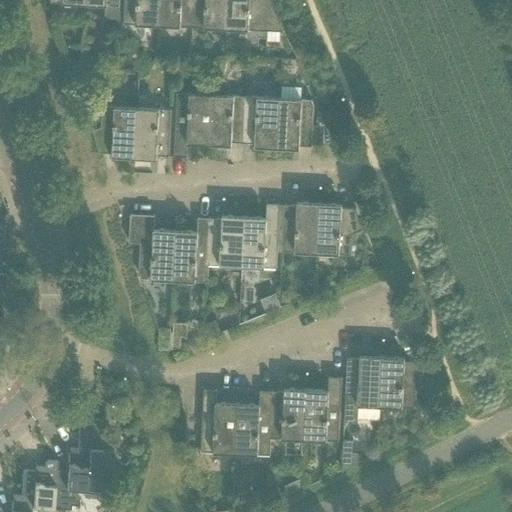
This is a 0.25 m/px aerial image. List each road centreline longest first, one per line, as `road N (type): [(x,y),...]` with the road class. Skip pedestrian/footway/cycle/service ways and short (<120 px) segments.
road 1 (residential): [(51,348),(167,376),(347,321),(401,325)]
road 2 (residential): [(35,219),(120,192),(182,193),(208,178),(340,172)]
road 3 (tertiary): [(338,511),(511,424)]
road 4 (tertiary): [(51,348),(58,296),(35,219)]
